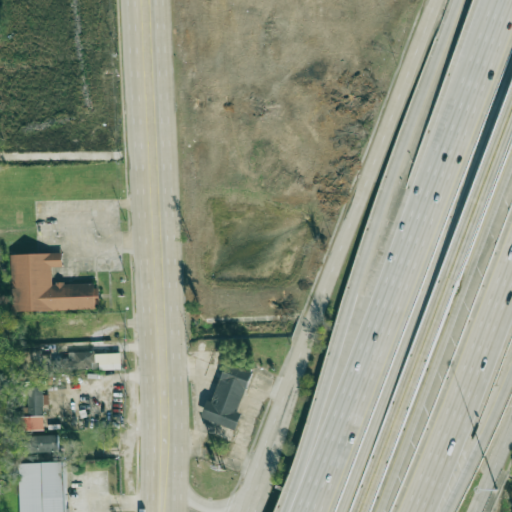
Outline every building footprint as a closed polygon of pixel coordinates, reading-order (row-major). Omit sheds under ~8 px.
[(13,310),(99,309),(98,283),(52,284),(52,266),(62,266),(62,253),(12,253),(13,310)] [(55,355),(55,336),(38,336),(38,355),(55,355)] [(60,369),(94,369),(94,352),(68,352),(68,359),(60,359),(60,369)] [(96,370),(121,369),(121,352),(96,353),(96,370)] [(201,417),(236,429),(242,413),(238,411),(252,372),(226,363),(212,401),(207,400),(201,417)] [(17,416),(18,430),(44,430),(43,386),(27,387),(28,416),(17,416)] [(59,435),(26,435),(26,452),(59,452),(59,435)] [(20,511),(18,463),(63,461),(65,511),(20,511)]
